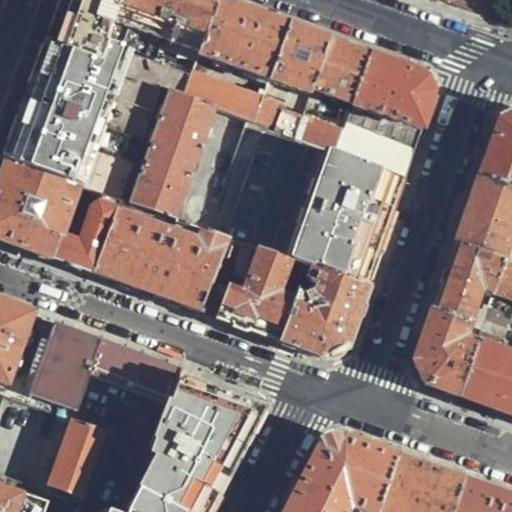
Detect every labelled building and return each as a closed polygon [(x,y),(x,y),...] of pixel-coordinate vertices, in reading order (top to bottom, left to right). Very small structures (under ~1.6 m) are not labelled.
[(63,0),(62,3),(46,49),(99,69),(108,44),(123,0),(63,0)] [(210,0),(123,0),(108,44),(153,60),(161,39),(197,52),(215,2),(210,0)] [(197,52),(270,78),(288,28),(277,24),(251,15),(215,2),(197,52)] [(309,35),(288,28),(270,78),(311,94),(313,89),(330,43),(309,35)] [(362,55),(330,43),(313,89),(352,104),(369,57),(362,55)] [(99,69),(46,49),(28,100),(6,163),(79,190),(103,199),(117,204),(157,93),(169,97),(179,101),(189,73),(153,60),(108,44),(99,69)] [(333,157),(403,184),(434,96),(424,77),(408,71),(369,57),(352,104),(343,128),(333,157)] [(214,113),(245,125),(252,128),(263,98),(190,70),(189,73),(179,101),(214,113)] [(263,98),(252,128),(294,143),(304,114),(287,107),(288,103),(264,94),(263,98)] [(173,224),(214,113),(179,101),(169,97),(128,208),(173,224)] [(511,113),(497,120),(477,179),(511,191),(511,113)] [(294,143),(333,157),(343,128),(304,114),(294,143)] [(312,267),(368,288),(385,238),(403,184),(333,157),(294,143),(252,128),(245,125),(205,235),(224,243),(241,248),(289,266),(310,274),(312,267)] [(79,190),(6,163),(0,179),(0,244),(52,263),(60,241),(79,190)] [(467,207),(454,246),(506,264),(511,266),(511,191),(477,179),(467,207)] [(60,241),(52,263),(67,268),(91,277),(114,212),(117,204),(103,199),(98,209),(90,215),(77,247),(60,241)] [(114,212),(91,277),(112,284),(183,310),(199,316),(210,283),(224,243),(205,235),(187,229),(184,238),(114,212)] [(444,276),(431,313),(467,325),(481,330),(489,311),(473,306),(479,290),(494,295),(506,264),(454,246),(444,276)] [(252,335),(280,345),(295,302),(277,295),(289,266),(241,248),(234,268),(248,272),(239,295),(226,290),(215,321),(252,335)] [(511,266),(506,264),(494,295),(511,301),(511,266)] [(347,350),(368,288),(312,267),(310,274),(306,283),(314,286),(309,299),(297,294),(295,302),(280,345),(323,360),(336,355),(347,350)] [(210,283),(199,316),(215,321),(226,290),(210,283)] [(0,303),(0,396),(3,398),(32,315),(0,303)] [(489,311),(481,330),(505,338),(511,318),(511,313),(490,305),(489,311)] [(439,391),(457,397),(476,346),(461,340),(467,325),(431,313),(413,365),(426,386),(439,391)] [(26,406),(74,422),(90,376),(102,341),(79,333),(56,325),(26,406)] [(102,341),(90,376),(170,405),(179,382),(182,371),(144,357),(102,341)] [(511,358),(476,346),(457,397),(485,408),(511,417),(511,358)] [(208,511),(223,483),(251,427),(246,407),(179,382),(170,405),(90,376),(74,422),(105,433),(83,498),(77,511),(208,511)] [(51,487),(83,498),(105,433),(74,422),(57,471),(51,487)] [(319,449),(287,511),(344,511),(347,505),(365,511),(375,511),(396,458),(368,448),(344,439),(319,449)] [(430,470),(396,458),(375,511),(450,511),(461,481),(430,470)] [(511,511),(511,499),(503,496),(461,481),(450,511),(511,511)] [(0,511),(57,511),(0,492),(0,511)]
